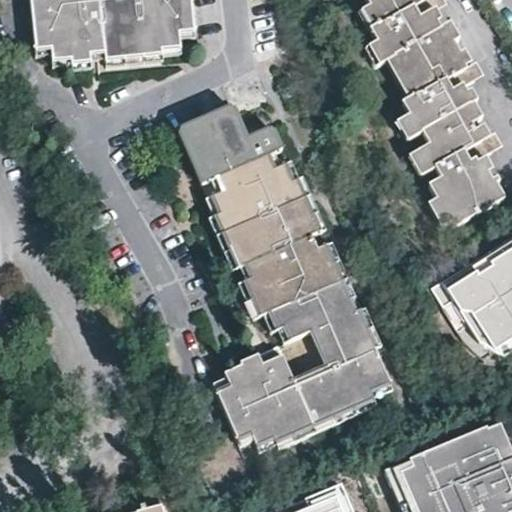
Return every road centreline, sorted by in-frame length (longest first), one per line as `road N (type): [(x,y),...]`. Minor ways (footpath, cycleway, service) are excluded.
road 1 (residential): [(79,129),(178,315),(209,414)]
road 2 (residential): [(233,0),(237,46),(226,65),(79,129)]
road 3 (residential): [(79,129),(29,73),(13,8)]
